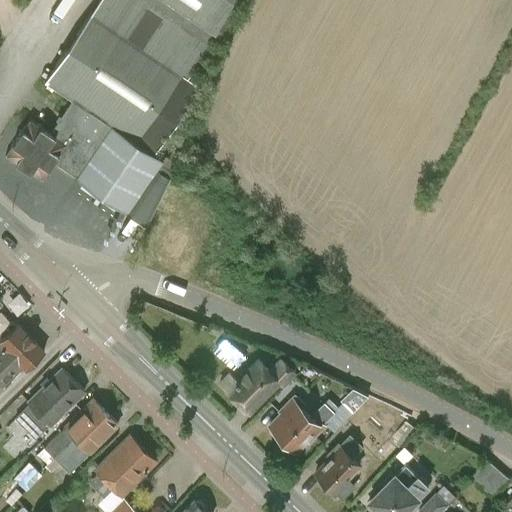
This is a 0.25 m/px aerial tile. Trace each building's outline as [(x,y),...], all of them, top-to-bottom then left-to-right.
[(58,119),(50,131),(30,118),(6,154),(42,179),(54,161),(77,177),(76,178),(147,225),(169,182),(179,160),(163,152),(201,82),(190,75),(235,0),(98,0),(45,80),(72,98),(61,115),(59,113),(56,118),(58,119)] [(158,258),(187,266),(198,230),(169,222),(158,258)] [(0,341),(2,344),(0,346),(0,381),(3,384),(23,364),(26,367),(44,349),(18,323),(0,339),(0,341)] [(281,356),(267,368),(258,359),(237,379),(229,372),(220,381),(250,411),(279,381),(283,386),(297,373),(281,356)] [(28,400),(30,402),(15,417),(36,438),(50,423),(51,424),(85,390),(61,366),(28,400)] [(296,394),(292,398),(280,410),(281,411),(269,424),(272,427),(269,431),(277,438),(282,437),(296,450),(310,436),(311,437),(322,426),(321,425),(335,411),(324,401),(310,415),(304,409),(308,405),(296,394)] [(64,426),(65,426),(45,446),(51,452),(61,441),(65,446),(71,441),(74,444),(107,411),(93,397),(64,426)] [(61,441),(51,452),(54,456),(45,464),(51,470),(60,462),(69,471),(89,452),(119,423),(107,411),(74,444),(71,441),(65,446),(61,441)] [(350,432),(339,444),(338,443),(328,454),(330,456),(316,470),(326,479),(325,482),(330,486),(333,486),(336,489),(336,488),(344,495),(353,485),(346,478),(360,464),(352,457),(363,444),(350,432)] [(95,468),(98,471),(89,481),(104,496),(113,486),(121,494),(156,460),(130,434),(95,468)] [(492,495),(508,477),(487,459),(471,477),(492,495)] [(381,480),(385,484),(369,500),(381,511),(380,511),(410,511),(406,508),(416,498),(430,485),(418,472),(417,474),(406,463),(396,473),(392,469),(381,480)] [(420,511),(440,511),(456,495),(443,483),(418,509),(420,511)] [(208,511),(205,509),(205,505),(200,500),(196,500),(194,498),(179,511),(208,511)] [(137,511),(124,499),(111,511),(137,511)]
